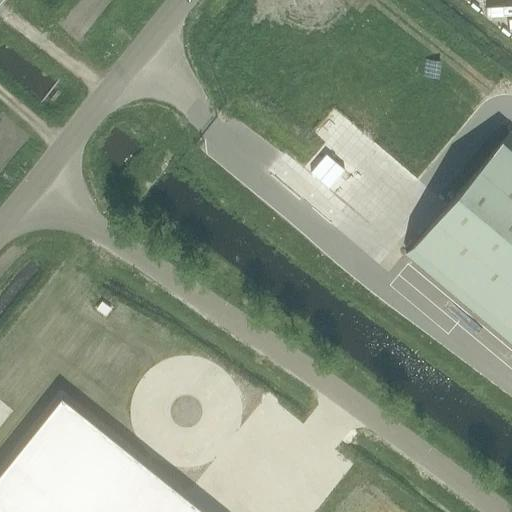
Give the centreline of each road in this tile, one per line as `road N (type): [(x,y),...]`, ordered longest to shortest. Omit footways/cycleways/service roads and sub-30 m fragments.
road 1 (unclassified): [(496,511),(39,180)]
road 2 (unknown): [(141,55),(327,254),(385,253),(420,221),(490,128),(511,123)]
road 3 (tertiary): [(39,180),(185,0)]
